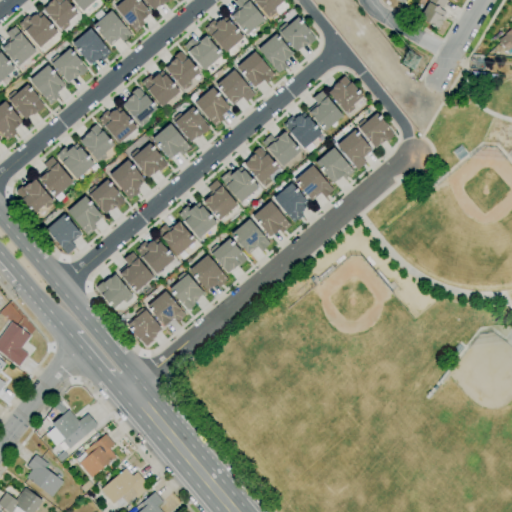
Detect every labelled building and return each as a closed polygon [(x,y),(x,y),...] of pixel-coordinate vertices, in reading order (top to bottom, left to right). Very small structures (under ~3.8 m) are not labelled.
[(63,31),(62,30),(60,31),(42,9),(47,5),(48,4),(48,3),(51,0),(65,0),(77,14),(67,22),(69,24),(68,25),(69,25),(63,31)] [(95,0),(82,11),(72,0),(95,0)] [(135,32),(114,7),(122,0),(138,0),(149,13),(140,21),(143,24),(139,27),(140,28),(135,32)] [(153,10),(144,0),(168,0),(164,4),(161,6),(160,5),(158,7),(158,6),(153,10)] [(246,35),(228,14),(238,6),(234,1),(235,0),(246,0),(263,20),(246,35)] [(267,17),(266,16),(265,16),(252,0),(283,0),(273,9),(275,11),(274,11),(275,12),(269,17),(269,16),(267,17)] [(435,28),(418,18),(427,4),(426,3),(427,0),(446,0),(440,10),(445,12),(441,20),(441,22),(439,25),(436,26),(435,28)] [(109,46),(108,44),(92,26),(97,21),(93,16),(100,10),(104,15),(110,10),(127,29),(126,29),(131,36),(123,43),(118,38),(109,46)] [(39,48),(18,24),(22,20),(27,15),(29,18),(32,16),(33,16),(35,14),(36,14),(39,12),(42,15),(57,33),(39,48)] [(225,52),(204,28),(208,25),(208,24),(213,20),(216,24),(225,16),(228,20),(242,37),(225,52)] [(295,52),(277,30),(278,29),(278,28),(284,23),(287,26),(297,17),(309,31),(308,31),(314,38),(313,39),(314,40),(308,45),(308,44),(307,45),(306,44),(302,47),(300,48),(295,52)] [(17,67),(0,46),(9,38),(5,33),(10,29),(11,29),(14,26),(19,32),(35,52),(17,67)] [(511,47),(506,51),(497,40),(505,34),(504,34),(511,27),(511,47)] [(89,64),(86,60),(71,44),(89,29),(104,46),(110,52),(106,56),(106,57),(101,61),(99,58),(96,61),(95,59),(89,64)] [(277,73),(272,67),(273,67),(257,49),(275,34),(292,54),(282,62),(286,66),(281,71),(281,70),(277,73)] [(203,70),(183,46),(186,43),(191,39),(194,43),(204,35),(221,55),(203,70)] [(67,83),(49,61),(50,60),(50,59),(56,54),(57,55),(57,54),(59,57),(69,48),(81,62),(80,63),(86,70),(85,70),(86,71),(80,76),(80,75),(79,76),(78,75),(74,78),(73,79),(72,79),(67,83)] [(182,90),(180,87),(165,68),(169,64),(169,63),(170,62),(173,59),(172,57),(179,52),(180,53),(180,52),(186,59),(187,58),(199,72),(193,77),(197,81),(192,86),(191,84),(185,89),(184,88),(182,90)] [(253,88),(249,83),(236,67),(254,52),(268,69),(274,76),(265,84),(262,80),(253,88)] [(0,80),(0,53),(14,69),(0,80)] [(49,104),(43,96),(29,80),(47,65),(61,82),(64,86),(55,93),(58,97),(49,104)] [(232,105),(230,103),(215,85),(233,70),(249,88),(249,89),(254,95),(245,102),(241,97),(232,105)] [(161,107),(140,82),(145,78),(145,79),(149,75),(152,78),(161,71),(179,92),(161,107)] [(345,114),(344,112),(343,112),(327,92),(332,88),(331,87),(333,86),(332,86),(336,82),(337,82),(336,81),(342,76),(343,77),(343,76),(349,83),(350,82),(362,96),(352,105),(353,107),(353,108),(348,113),(347,112),(345,114)] [(24,119),(6,98),(8,97),(7,95),(11,92),(13,90),(14,91),(16,93),(27,84),(38,99),(43,106),(36,112),(32,115),(32,114),(30,116),(30,115),(24,119)] [(214,127),(207,119),(194,103),(212,87),(226,105),(229,108),(220,116),(223,119),(214,127)] [(140,126),(137,123),(122,105),(127,100),(126,100),(127,99),(127,98),(131,95),(129,94),(130,93),(136,88),(137,89),(138,88),(143,95),(144,95),(156,109),(146,117),(148,119),(147,120),(148,121),(142,126),(141,125),(140,126)] [(324,131),(307,110),(316,103),(312,98),(317,93),(317,94),(321,91),(342,116),(324,131)] [(7,141),(0,132),(0,104),(4,101),(22,122),(13,129),(16,133),(11,138),(11,137),(7,141)] [(118,143),(98,119),(102,116),(101,115),(107,110),(109,113),(112,111),(112,112),(115,110),(118,107),(121,111),(136,128),(118,143)] [(190,142),(172,121),(174,119),(173,118),(179,113),(179,114),(180,113),(182,115),(192,107),(203,121),(209,128),(207,129),(208,130),(202,134),(201,135),(197,137),(195,138),(195,137),(190,142)] [(303,149),(282,125),(286,121),(286,120),(291,116),(293,119),(296,117),(296,118),(299,115),(300,116),(303,113),(321,134),(303,149)] [(374,148),(356,126),(357,125),(356,124),(363,119),(364,119),(366,121),(376,113),(393,134),(392,135),(393,136),(387,141),(386,140),(385,141),(385,140),(381,143),(380,143),(379,144),(379,143),(374,148)] [(169,160),(165,155),(151,139),(169,123),(184,140),(183,141),(189,148),(181,156),(178,152),(169,160)] [(97,162),(95,159),(79,141),(84,137),(83,136),(89,132),(88,131),(95,124),(101,131),(113,145),(103,154),(105,156),(104,156),(105,157),(99,162),(99,161),(97,162)] [(357,170),(336,145),(354,130),(371,150),(361,158),(365,163),(357,170)] [(282,166),(261,142),(265,139),(264,139),(269,135),(273,139),(282,132),(282,133),(283,132),(285,133),(284,134),(299,151),(282,166)] [(76,179),(55,155),(59,152),(64,147),(67,150),(75,143),(78,147),(93,164),(76,179)] [(147,178),(129,156),(131,155),(130,154),(136,149),(137,150),(138,149),(139,151),(149,143),(166,165),(158,171),(157,170),(152,174),(147,178)] [(263,185),(262,184),(261,185),(243,164),(248,160),(247,159),(252,155),(251,154),(258,148),(259,148),(265,154),(277,168),(268,177),(269,179),(270,180),(263,185)] [(332,183),(314,163),(332,148),(353,172),(343,180),(340,176),(332,183)] [(54,197),(37,177),(47,169),(43,164),(51,157),(72,182),(54,197)] [(129,199),(109,174),(127,160),(144,180),(138,185),(139,187),(136,189),(139,192),(134,196),(133,196),(129,199)] [(310,201),(293,181),(311,165),(332,190),(328,193),(329,194),(324,198),(320,193),(310,201)] [(240,202),(219,178),(224,174),(228,171),(231,174),(240,166),(243,170),(257,187),(240,202)] [(32,214),(20,200),(21,199),(15,193),(16,192),(15,190),(21,186),(23,188),(24,187),(23,187),(28,183),(28,184),(29,183),(34,179),(50,199),(52,201),(50,202),(51,203),(46,207),(45,208),(43,205),(32,214)] [(104,214),(86,192),(88,191),(87,190),(93,185),(96,188),(106,179),(118,193),(117,194),(124,201),(123,202),(117,207),(117,206),(116,207),(115,207),(111,210),(110,210),(109,210),(104,214)] [(219,220),(202,200),(211,192),(207,187),(215,180),(236,205),(219,220)] [(293,222),(272,199),(290,183),(305,201),(304,201),(307,204),(302,209),(303,211),(300,213),(302,216),(297,220),(297,219),(293,222)] [(87,236),(66,211),(84,196),(99,213),(101,217),(93,224),(95,228),(92,231),(87,236)] [(269,237),(251,216),(269,201),(284,218),(289,225),(280,233),(277,230),(269,237)] [(198,238),(177,214),(181,211),(181,210),(186,206),(189,209),(194,205),(198,202),(215,223),(198,238)] [(66,254),(45,230),(63,214),(80,234),(71,242),(75,247),(66,254)] [(247,254),(230,234),(248,219),(264,237),(263,238),(269,244),(261,251),(257,246),(247,254)] [(176,256),(156,232),(159,229),(164,224),(168,229),(177,221),(194,241),(176,256)] [(155,274),(135,250),(139,247),(138,246),(144,241),(147,245),(156,238),(173,259),(155,274)] [(226,273),(209,251),(210,250),(209,249),(215,244),(216,245),(217,245),(218,246),(228,238),(240,252),(240,253),(246,260),(238,266),(237,265),(232,269),(226,273)] [(134,292),(117,272),(127,264),(122,259),(128,254),(128,255),(131,252),(152,277),(134,292)] [(206,291),(188,270),(206,255),(220,272),(221,272),(226,279),(222,282),(223,283),(218,288),(215,283),(206,291)] [(186,310),(181,304),(168,289),(178,281),(176,279),(177,279),(176,277),(182,272),(183,273),(185,272),(203,293),(198,298),(193,303),(194,304),(193,305),(194,305),(188,310),(187,309),(186,310)] [(112,309),(100,295),(101,294),(95,287),(102,281),(103,282),(108,278),(109,279),(114,274),(132,296),(130,297),(131,298),(126,303),(125,302),(124,302),(123,300),(112,309)] [(163,326),(146,306),(164,291),(180,310),(184,315),(181,318),(181,319),(176,323),(173,319),(163,326)] [(145,346),(139,339),(138,339),(126,325),(136,317),(134,314),(140,308),(141,309),(142,308),(161,329),(156,333),(156,334),(154,335),(155,336),(152,339),(145,346)] [(18,367),(5,357),(5,356),(0,352),(0,336),(11,322),(29,335),(19,348),(27,354),(18,367)] [(68,449),(61,441),(64,439),(51,424),(61,415),(54,407),(59,403),(66,411),(68,410),(78,421),(86,414),(96,425),(84,436),(84,435),(68,449)] [(90,478),(78,463),(75,459),(104,434),(113,444),(108,449),(115,457),(90,478)] [(51,497),(25,477),(31,469),(26,466),(34,455),(47,464),(44,468),(62,482),(51,497)] [(121,507),(115,501),(112,504),(100,490),(118,474),(113,469),(118,464),(123,470),(125,468),(131,476),(136,472),(145,483),(142,486),(146,490),(136,499),(134,496),(121,507)] [(33,511),(23,511),(16,506),(11,511),(7,511),(0,506),(0,498),(4,492),(15,500),(24,488),(42,501),(33,511)] [(136,511),(138,511),(135,508),(153,492),(162,502),(157,507),(161,511),(136,511)]
